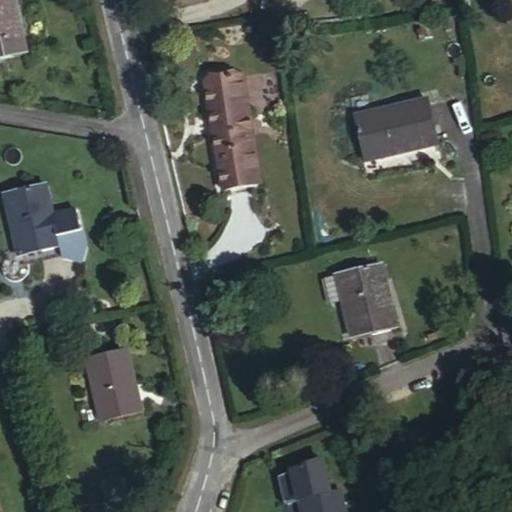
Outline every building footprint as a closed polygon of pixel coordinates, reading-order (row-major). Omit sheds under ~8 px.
[(0,0),(0,41),(24,37),(16,0),(0,0)] [(245,73),(207,80),(226,191),(263,185),(245,73)] [(356,117),(366,159),(438,141),(427,97),(356,117)] [(7,193),(21,256),(59,246),(62,256),(81,261),(85,246),(76,208),(51,214),(44,183),(7,193)] [(345,300),(354,335),(396,324),(381,263),(339,273),(339,275),(325,278),(332,303),(345,300)] [(88,357),(104,418),(140,408),(126,349),(88,357)] [(303,511),(346,511),(340,488),(300,498),(303,511)]
